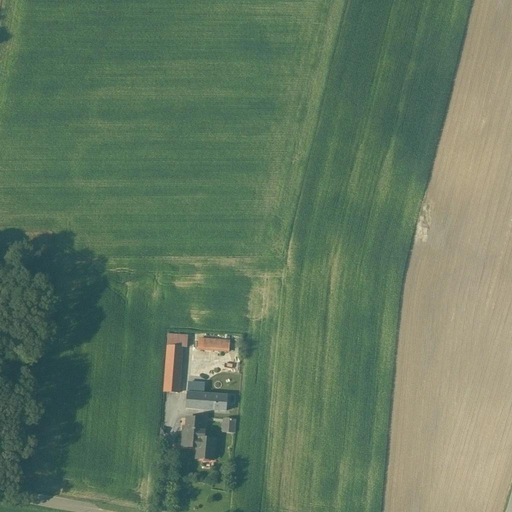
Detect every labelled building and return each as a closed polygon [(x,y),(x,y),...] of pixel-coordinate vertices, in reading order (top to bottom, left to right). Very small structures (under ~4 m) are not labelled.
[(168,339),(167,347),(182,348),(186,348),(187,340),(168,339)] [(229,342),(199,340),(198,350),(229,352),(229,342)] [(182,348),(167,347),(164,393),(179,394),(182,348)] [(227,386),(188,383),(187,394),(226,396),(227,386)] [(187,394),(186,408),(210,410),(209,418),(224,420),(225,420),(225,419),(227,396),(226,396),(187,394)] [(202,420),(187,418),(186,427),(183,427),(182,446),(197,448),(200,448),(201,439),(203,440),(203,439),(203,432),(201,431),(202,420)] [(234,420),(225,419),(225,420),(224,420),(223,432),(233,433),(234,420)] [(215,440),(203,439),(203,440),(201,439),(200,448),(197,448),(196,459),(202,459),(203,461),(209,461),(211,460),(213,460),(215,440)]
